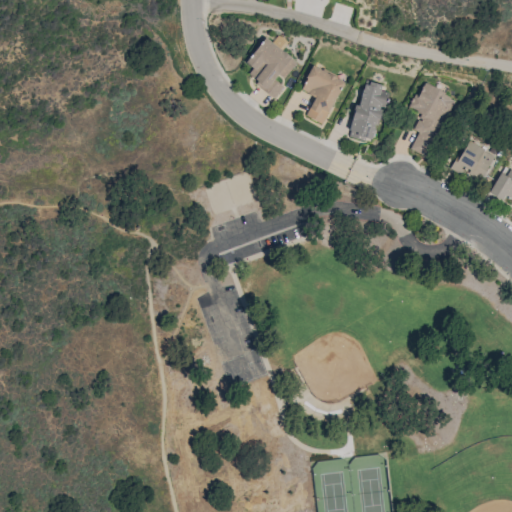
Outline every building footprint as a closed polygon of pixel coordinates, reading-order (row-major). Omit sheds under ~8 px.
[(247,78),(275,97),(285,82),(284,81),(298,60),(264,36),(246,63),(254,68),(247,78)] [(322,124),(345,81),(313,64),(300,88),(315,97),(305,115),(322,124)] [(346,135),(373,143),(390,87),(364,79),(346,135)] [(407,148),(427,157),(455,98),(422,82),(410,108),(423,114),(407,148)] [(453,167),(479,181),(493,155),(467,140),(453,167)] [(511,200),(511,170),(504,166),(491,189),(511,200)]
